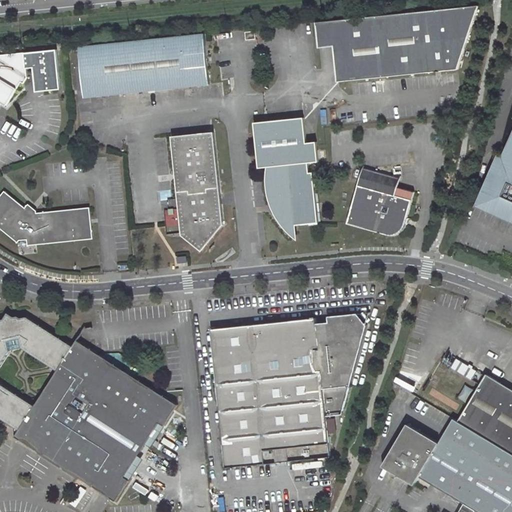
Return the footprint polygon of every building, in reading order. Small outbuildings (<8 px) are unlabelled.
[(339,81),(462,70),(482,5),(317,21),(320,47),(336,47),(339,81)] [(261,28),(253,29),(254,37),(262,36),(261,28)] [(205,36),(80,48),(85,98),(210,86),(205,36)] [(0,102),(5,105),(20,82),(23,83),(27,78),(27,70),(34,68),(36,92),(60,89),(57,50),(25,54),(0,56),(0,102)] [(298,240),(296,226),(319,224),(315,173),(311,173),(310,164),(320,163),(318,143),(307,144),(305,119),(255,123),(259,169),(267,168),(266,176),(267,184),(267,190),(269,198),(273,208),(278,219),(282,224),(284,227),(288,232),(293,236),(294,237),(298,240)] [(203,250),(226,223),(216,132),(174,135),(183,235),(203,250)] [(511,132),(501,157),(496,155),(473,206),(511,223),(511,132)] [(407,226),(418,189),(401,184),(402,179),(365,168),(349,224),(387,236),(392,236),(396,236),(397,235),(401,233),(405,228),(407,226)] [(91,207),(40,214),(36,215),(27,208),(5,190),(0,196),(0,225),(20,241),(28,240),(29,249),(95,239),(91,207)] [(40,209),(31,203),(27,208),(36,215),(40,214),(40,209)] [(317,316),(211,326),(223,467),(330,458),(327,415),(343,414),(367,322),(356,312),(329,314),(330,321),(317,322),(317,316)] [(15,437),(117,501),(131,480),(126,477),(140,455),(147,444),(160,423),(165,426),(171,429),(183,409),(76,342),(73,346),(28,317),(17,319),(13,317),(3,319),(1,322),(0,322),(0,418),(18,430),(15,437)] [(459,355),(454,364),(475,377),(480,368),(459,355)] [(480,368),(475,377),(481,381),(487,372),(480,368)] [(511,385),(490,372),(460,421),(511,451),(511,385)] [(511,511),(511,451),(460,421),(455,418),(442,439),(409,419),(382,464),(415,484),(420,477),(465,504),(476,511),(478,511),(511,511)] [(152,447),(165,426),(160,423),(147,444),(152,447)] [(131,480),(145,459),(140,455),(126,477),(131,480)]
